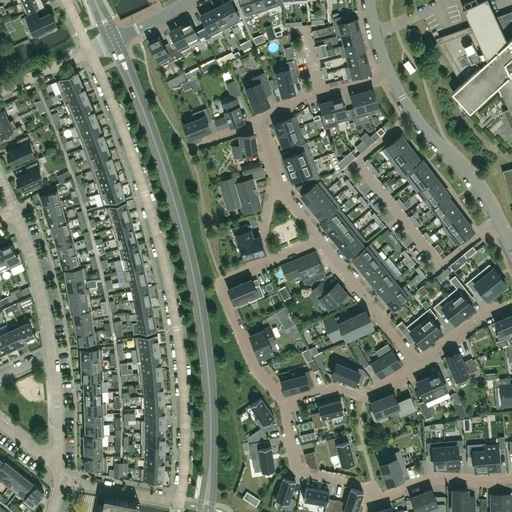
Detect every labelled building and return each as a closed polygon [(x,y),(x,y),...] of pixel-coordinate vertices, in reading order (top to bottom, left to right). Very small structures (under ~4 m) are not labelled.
[(25,13),(44,4),(42,0),(25,0),(20,2),(25,13)] [(240,21),(230,0),(220,6),(230,26),(240,21)] [(256,13),(251,0),(239,0),(245,16),(256,13)] [(266,9),(263,0),(251,0),(256,13),(266,9)] [(283,3),(282,0),(263,0),(266,9),(277,6),(277,5),(283,3)] [(511,10),(496,16),(488,0),(478,0),(462,7),(471,25),(435,38),(461,83),(451,92),(469,111),(498,85),(508,108),(502,111),(511,132),(511,167),(502,170),(511,202),(511,201),(511,10)] [(230,26),(220,6),(210,10),(221,31),(230,26)] [(221,31),(210,10),(200,16),(206,26),(201,29),(206,40),(211,37),(211,36),(221,31)] [(50,12),(39,17),(36,11),(21,18),(27,30),(31,28),(35,37),(45,33),(44,30),(56,25),(50,12)] [(359,30),(356,19),(346,22),(344,15),(339,17),(333,18),(337,35),(342,34),(359,30)] [(206,40),(201,29),(195,32),(190,21),(180,26),(190,46),(200,41),(201,42),(206,40)] [(190,46),(180,26),(170,31),(177,45),(171,48),(177,58),(182,55),(180,52),(190,46)] [(267,32),(269,40),(276,38),(273,30),(267,32)] [(362,40),(359,30),(342,34),(344,45),(362,40)] [(177,58),(171,48),(171,46),(165,49),(159,37),(148,42),(159,64),(170,59),(171,61),(177,58)] [(365,51),(362,40),(344,45),(340,46),(343,57),(347,56),(365,51)] [(350,66),(367,62),(365,51),(347,56),(350,66)] [(221,56),(216,59),(219,64),(224,62),(221,56)] [(286,61),(287,67),(275,70),(282,95),(294,92),(290,76),(296,75),(292,60),(286,61)] [(413,75),(417,71),(408,60),(403,64),(413,75)] [(370,72),(367,62),(350,66),(345,67),(348,78),(370,72)] [(188,79),(201,73),(198,67),(186,74),(188,79)] [(300,76),(307,74),(305,67),(298,70),(300,76)] [(82,83),(77,72),(56,81),(61,93),(64,91),(64,90),(82,83)] [(254,85),(246,88),(255,110),(269,105),(265,96),(272,93),(263,72),(251,77),(254,85)] [(186,79),(183,74),(167,82),(169,88),(186,79)] [(240,94),(234,80),(227,83),(232,97),(240,94)] [(87,94),(84,88),(82,83),(64,90),(64,91),(69,101),(69,102),(69,101),(87,94)] [(372,89),(362,92),(368,114),(379,111),(372,89)] [(368,114),(362,92),(351,95),(354,108),(349,109),(352,119),(368,114)] [(91,105),(87,94),(69,101),(69,102),(69,101),(65,103),(70,114),(91,105)] [(53,104),(50,97),(44,100),(48,107),(53,104)] [(342,98),(331,101),(337,123),(347,120),(342,98)] [(243,121),(235,99),(223,104),(225,111),(226,116),(214,120),(218,130),(230,125),(230,126),(243,121)] [(337,123),(331,101),(320,104),(323,115),(319,116),(320,117),(324,129),(337,125),(337,123)] [(96,116),(94,111),(91,105),(70,114),(75,125),(96,116)] [(211,119),(206,108),(192,113),(195,120),(184,124),(189,138),(210,130),(206,121),(211,119)] [(16,127),(12,120),(9,121),(7,118),(3,110),(0,111),(0,135),(9,131),(12,137),(24,132),(21,125),(16,127)] [(100,128),(96,116),(75,125),(79,136),(100,128)] [(274,124),(278,134),(299,126),(295,116),(274,124)] [(299,126),(278,134),(282,145),(292,141),(294,147),(295,146),(305,142),(299,126)] [(380,136),(385,132),(381,127),(376,131),(380,136)] [(105,139),(103,134),(100,128),(79,136),(83,147),(105,139)] [(360,137),(363,141),(368,146),(380,136),(376,131),(370,136),(366,132),(360,137)] [(245,155),(257,153),(255,143),(256,143),(255,143),(255,141),(255,140),(254,140),(253,134),(240,136),(241,145),(233,146),(235,157),(243,155),(243,157),(246,156),(245,155)] [(32,155),(31,153),(35,151),(28,135),(16,141),(19,147),(9,151),(7,152),(8,154),(13,165),(30,156),(32,155)] [(393,156),(407,145),(401,136),(383,149),(390,159),(393,156)] [(109,151),(105,139),(83,147),(87,158),(109,151)] [(76,156),(77,160),(86,157),(80,142),(76,144),(80,154),(76,156)] [(288,169),(313,160),(306,142),(305,142),(295,146),(297,153),(283,158),(288,169)] [(400,164),(414,153),(407,145),(393,156),(399,164),(400,164)] [(113,162),(111,157),(109,151),(87,158),(91,170),(113,162)] [(406,173),(422,161),(422,160),(420,161),(414,153),(400,164),(399,164),(396,167),(403,176),(404,175),(406,173)] [(336,157),(331,159),(335,171),(342,168),(342,167),(338,163),(336,157)] [(342,167),(342,168),(349,163),(344,157),(338,163),(342,167)] [(319,178),(313,160),(288,169),(292,181),(306,175),(308,182),(319,178)] [(42,181),(37,169),(40,168),(37,161),(26,166),(28,172),(19,177),(17,178),(18,180),(24,194),(32,190),(30,186),(42,181)] [(414,180),(429,169),(422,161),(406,173),(404,175),(411,183),(415,180),(414,180)] [(117,174),(113,163),(113,162),(91,170),(95,181),(96,181),(117,174)] [(260,163),(248,166),(250,172),(261,169),(260,163)] [(421,189),(435,178),(429,169),(414,180),(415,180),(421,188),(421,189)] [(121,185),(119,180),(117,174),(96,181),(95,181),(99,193),(121,185)] [(255,190),(252,179),(235,184),(233,177),(220,181),(225,199),(232,197),(234,206),(241,204),(243,212),(260,207),(256,195),(255,190)] [(424,200),(442,186),(435,178),(421,189),(421,188),(417,191),(424,200)] [(301,195),(308,204),(326,190),(319,181),(309,189),(304,183),(295,187),(301,195)] [(124,197),(121,185),(99,193),(103,205),(125,198),(125,197),(124,197)] [(433,207),(448,195),(442,186),(424,200),(431,209),(433,207)] [(60,201),(57,190),(40,194),(43,205),(60,201)] [(333,198),(326,190),(308,204),(315,212),(333,198)] [(439,216),(453,205),(447,196),(449,195),(448,195),(433,207),(439,216)] [(340,207),(333,198),(315,212),(322,220),(322,221),(336,209),(338,208),(340,207)] [(63,211),(60,201),(43,205),(46,216),(63,211)] [(129,212),(126,202),(126,201),(106,207),(109,218),(129,212)] [(446,224),(460,213),(453,205),(439,216),(445,224),(446,224)] [(345,217),(338,208),(336,209),(322,221),(322,220),(320,222),(327,230),(341,219),(345,217)] [(66,221),(63,211),(46,216),(49,226),(68,221),(66,221)] [(132,223),(130,217),(129,212),(109,218),(112,228),(132,223)] [(449,235),(466,222),(460,213),(446,224),(445,224),(442,227),(449,235)] [(348,227),(341,219),(327,230),(334,239),(348,227)] [(71,231),(68,221),(49,226),(52,237),(54,237),(53,236),(71,231)] [(473,231),(466,222),(449,235),(455,244),(473,231)] [(135,233),(134,228),(132,223),(112,228),(115,239),(135,233)] [(253,242),(249,230),(245,231),(243,224),(231,228),(233,236),(237,234),(244,258),(253,255),(253,257),(261,254),(261,253),(263,252),(260,240),(253,242)] [(352,224),(348,227),(334,239),(341,247),(355,236),(359,232),(352,224)] [(74,242),(71,231),(53,236),(54,237),(56,247),(74,242)] [(138,244),(136,238),(135,233),(115,239),(118,249),(122,248),(138,244)] [(362,245),(355,236),(341,247),(348,256),(362,245)] [(77,252),(74,242),(56,247),(59,257),(77,252)] [(11,268),(23,262),(20,252),(16,254),(12,244),(2,249),(11,268)] [(141,255),(139,250),(138,244),(122,248),(124,259),(141,255)] [(352,258),(359,267),(373,255),(373,256),(377,253),(369,244),(352,258)] [(386,255),(393,250),(389,245),(383,250),(386,255)] [(467,259),(476,251),(472,246),(463,254),(467,259)] [(11,268),(2,249),(0,249),(0,270),(1,273),(1,272),(11,268)] [(80,263),(77,252),(59,257),(62,268),(80,263)] [(322,271),(315,254),(304,258),(303,257),(282,266),(288,279),(301,273),(303,279),(322,271)] [(143,265),(142,259),(141,255),(124,259),(121,259),(123,269),(127,268),(127,269),(143,265)] [(380,264),(380,263),(373,256),(373,255),(359,267),(366,275),(380,264)] [(373,283),(390,269),(383,260),(380,263),(380,264),(366,275),(373,283)] [(497,292),(506,285),(489,264),(480,271),(497,292)] [(146,276),(145,271),(143,265),(127,269),(127,268),(123,269),(126,281),(129,280),(146,276)] [(87,278),(86,267),(64,270),(66,281),(84,278),(84,279),(87,278)] [(397,278),(390,269),(373,283),(379,292),(393,280),(394,281),(397,278)] [(478,288),(487,300),(497,292),(480,271),(466,282),(473,292),(478,288)] [(28,285),(25,275),(17,277),(20,287),(28,285)] [(448,295),(464,316),(474,308),(464,297),(469,293),(455,275),(449,279),(456,288),(448,295)] [(148,287),(147,280),(146,276),(129,280),(131,290),(148,287)] [(85,289),(85,288),(84,279),(84,278),(66,281),(68,292),(85,289)] [(315,283),(312,278),(303,283),(306,288),(315,283)] [(228,289),(234,302),(247,297),(249,302),(264,295),(259,284),(254,287),(251,281),(250,279),(228,289)] [(400,288),(394,281),(393,280),(379,292),(386,300),(400,289),(400,288)] [(337,283),(330,289),(323,281),(309,293),(317,302),(320,298),(329,308),(340,298),(343,302),(349,297),(337,283)] [(403,286),(400,288),(400,289),(386,300),(393,309),(411,295),(403,286)] [(150,298),(149,293),(148,287),(131,290),(134,300),(134,301),(150,298)] [(91,299),(89,288),(85,288),(85,289),(68,292),(69,302),(91,299)] [(446,312),(455,323),(464,316),(448,295),(433,306),(441,315),(446,312)] [(33,304),(31,296),(19,301),(22,309),(33,304)] [(152,308),(151,302),(150,298),(134,301),(134,300),(130,301),(132,312),(136,311),(152,308)] [(92,310),(91,299),(69,302),(71,313),(91,310),(92,310)] [(425,299),(421,303),(425,308),(429,304),(425,299)] [(415,319),(432,340),(442,332),(432,320),(437,317),(429,307),(415,319)] [(152,308),(136,311),(138,322),(154,319),(152,308)] [(92,321),(91,310),(71,313),(73,324),(75,324),(75,323),(92,321)] [(325,321),(332,338),(344,333),(345,335),(346,335),(348,337),(371,327),(370,324),(371,323),(366,313),(365,314),(364,311),(350,317),(347,311),(338,315),(334,316),(335,317),(325,321)] [(295,324),(289,312),(278,317),(285,330),(295,324)] [(500,333),(496,335),(499,341),(510,336),(507,331),(511,328),(511,314),(495,322),(500,333)] [(37,337),(32,328),(36,326),(31,316),(17,323),(19,326),(27,342),(37,337)] [(156,329),(155,324),(154,319),(138,322),(132,323),(134,334),(157,330),(157,329),(156,329)] [(432,340),(415,319),(401,331),(408,340),(414,336),(423,347),(432,340)] [(94,331),(92,321),(75,323),(75,324),(76,334),(94,331)] [(27,342),(19,326),(12,329),(9,330),(17,347),(27,342)] [(274,342),(268,328),(250,336),(259,358),(272,353),(269,344),(274,342)] [(17,347),(9,330),(0,334),(0,336),(7,351),(17,347)] [(99,342),(97,330),(94,331),(76,334),(78,345),(99,342)] [(159,347),(158,340),(157,334),(157,333),(134,337),(136,350),(159,347)] [(348,341),(364,368),(369,365),(354,338),(348,341)] [(372,363),(380,377),(401,365),(388,344),(375,351),(379,358),(372,363)] [(160,359),(159,352),(159,347),(136,350),(137,362),(160,359)] [(102,359),(102,348),(81,349),(81,360),(102,359)] [(466,361),(467,364),(464,365),(458,352),(446,358),(456,380),(477,370),(472,358),(466,361)] [(319,369),(313,358),(312,359),(308,361),(313,372),(319,369)] [(103,370),(102,359),(81,360),(81,371),(99,370),(99,371),(100,371),(103,370)] [(162,371),(161,364),(160,359),(137,362),(138,373),(162,371)] [(332,375),(354,384),(355,381),(361,383),(365,372),(364,370),(358,367),(356,371),(346,367),(347,365),(341,362),(340,364),(337,363),(332,375)] [(99,381),(99,380),(101,380),(103,380),(103,370),(100,371),(99,371),(99,370),(81,371),(82,382),(99,381)] [(285,393),(313,386),(309,370),(294,374),(295,377),(282,380),(285,393)] [(163,383),(162,378),(162,371),(138,373),(140,385),(143,385),(163,383)] [(428,377),(438,400),(449,395),(439,372),(428,377)] [(427,405),(438,400),(428,377),(417,382),(425,400),(427,405)] [(499,387),(499,379),(486,380),(487,388),(499,387)] [(84,392),(102,392),(101,380),(99,380),(99,381),(82,382),(82,393),(84,393),(84,392)] [(164,395),(163,388),(163,383),(143,385),(144,396),(164,395)] [(511,385),(510,386),(510,385),(501,385),(503,405),(511,404),(511,385)] [(102,402),(102,392),(84,392),(84,393),(84,403),(102,402)] [(456,405),(461,403),(456,392),(451,394),(456,405)] [(409,397),(397,403),(393,393),(371,402),(374,410),(371,411),(376,422),(387,417),(385,413),(398,408),(401,414),(414,409),(409,397)] [(164,408),(164,401),(164,395),(144,396),(145,408),(164,408)] [(255,420),(264,432),(274,425),(270,420),(274,417),(261,398),(250,405),(258,417),(255,420)] [(311,414),(315,427),(323,425),(322,418),(344,412),(341,400),(318,406),(319,412),(311,414)] [(425,400),(418,403),(422,412),(429,409),(427,405),(425,400)] [(106,414),(106,402),(102,402),(84,403),(85,414),(102,413),(103,414),(106,414)] [(165,420),(165,413),(164,408),(145,408),(145,420),(165,420)] [(103,424),(103,414),(102,413),(85,414),(85,424),(85,425),(103,424)] [(427,427),(440,424),(439,418),(426,421),(427,427)] [(165,432),(165,426),(165,420),(145,420),(142,420),(142,432),(165,432)] [(103,435),(103,424),(85,425),(85,424),(83,424),(84,436),(101,435),(103,435)] [(165,445),(165,438),(165,432),(142,432),(141,444),(165,445)] [(310,440),(308,433),(301,435),(303,442),(310,440)] [(101,435),(84,436),(84,446),(102,446),(101,435)] [(342,467),(354,463),(348,440),(342,442),(340,436),(326,440),(331,456),(338,454),(342,467)] [(462,440),(444,441),(446,467),(458,466),(457,452),(463,451),(462,440)] [(262,472),(275,470),(271,446),(268,447),(267,441),(249,443),(252,459),(260,458),(262,472)] [(434,468),(446,467),(444,441),(426,443),(427,454),(433,454),(434,468)] [(485,446),(485,443),(467,445),(468,456),(474,456),(475,471),(487,470),(485,446)] [(164,451),(165,445),(141,444),(141,456),(145,456),(164,457),(164,451)] [(485,446),(487,470),(499,469),(497,445),(485,446)] [(102,457),(102,456),(102,446),(84,446),(84,457),(102,457)] [(402,478),(401,474),(405,472),(401,461),(396,463),(393,454),(379,459),(388,484),(400,479),(402,478)] [(106,471),(106,456),(102,456),(102,457),(84,457),(85,468),(96,468),(96,472),(106,471)] [(164,463),(164,458),(164,457),(145,456),(144,468),(163,469),(164,463)] [(0,479),(2,482),(13,468),(6,461),(0,468),(0,479)] [(123,467),(123,463),(115,462),(114,477),(122,478),(123,471),(123,467)] [(163,476),(163,469),(144,468),(141,467),(140,480),(163,482),(163,476)] [(10,488),(21,474),(13,468),(2,482),(10,488)] [(17,494),(28,480),(21,474),(10,488),(17,494)] [(295,481),(283,477),(281,484),(279,484),(276,492),(278,493),(276,500),(283,502),(281,508),(292,511),(295,500),(290,498),(295,481)] [(25,500),(36,486),(28,480),(17,494),(24,499),(25,500)] [(37,500),(39,498),(44,492),(36,486),(25,500),(24,499),(21,502),(33,511),(40,503),(37,500)] [(325,510),(331,511),(334,500),(328,498),(329,492),(305,487),(303,500),(326,504),(325,510)] [(356,511),(359,505),(363,492),(351,488),(343,511),(347,511),(356,511)] [(444,496),(434,496),(431,489),(411,497),(416,511),(428,507),(428,509),(428,511),(444,511),(443,511),(443,504),(444,504),(444,503),(444,496)] [(452,511),(466,511),(467,510),(474,510),(474,497),(467,497),(467,490),(453,490),(452,511)] [(510,511),(510,495),(491,495),(491,511),(510,511)] [(138,511),(140,504),(104,497),(101,511),(138,511)] [(338,511),(340,501),(334,500),(331,511),(334,511),(338,511)] [(17,507),(12,503),(9,508),(14,511),(17,507)]
